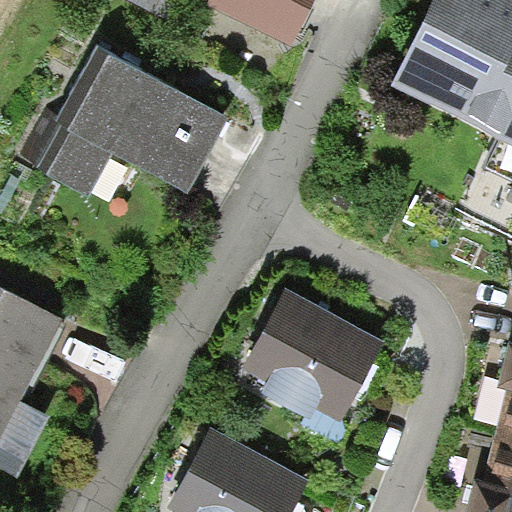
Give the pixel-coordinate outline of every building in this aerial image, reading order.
[(128,0),(168,21),(178,0),(128,0)] [(215,0),(212,7),(293,46),(315,0),(215,0)] [(511,0),(438,0),(397,85),(502,136),(487,167),(511,178),(511,0)] [(189,99),(101,51),(34,172),(89,202),(113,159),(184,197),(227,119),(189,99)] [(61,320),(0,289),(0,464),(18,473),(45,419),(18,406),(61,320)] [(385,342),(289,292),(248,369),(272,382),(264,395),(308,418),(314,406),(343,421),(385,342)] [(511,511),(511,345),(511,346),(499,393),(507,395),(484,487),(475,484),(468,511),(511,511)] [(290,511),(308,477),(212,429),(171,510),(175,511),(290,511)]
